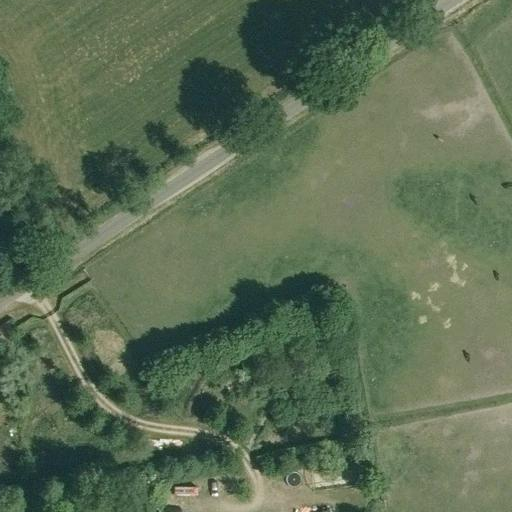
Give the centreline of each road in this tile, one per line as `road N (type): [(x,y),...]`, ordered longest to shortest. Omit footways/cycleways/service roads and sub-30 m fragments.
road 1 (unclassified): [(0,301),(451,0)]
road 2 (unknown): [(31,281),(109,409),(239,447),(257,460),(279,502)]
